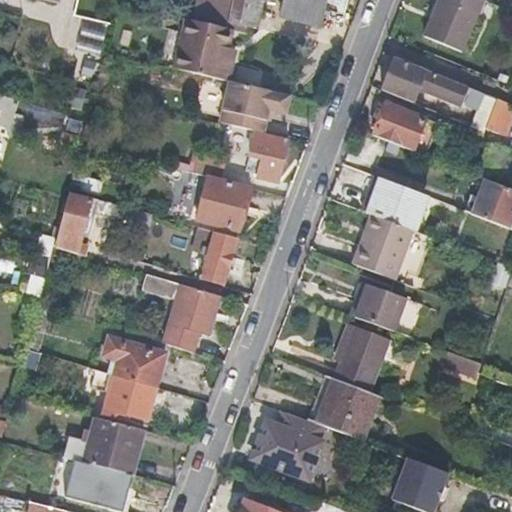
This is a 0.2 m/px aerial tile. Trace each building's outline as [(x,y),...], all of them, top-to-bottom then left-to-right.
[(280,0),(278,13),(316,22),(320,3),(321,0),(231,0),(227,23),(248,28),(250,28),(255,0),(280,0)] [(484,2),(479,0),(434,0),(420,35),(462,51),(484,2)] [(220,79),(227,81),(233,56),(225,55),(231,30),(226,28),(185,19),(174,68),(220,79)] [(246,33),(248,28),(227,23),(226,28),(231,30),(246,33)] [(380,92),(396,98),(412,104),(417,91),(457,106),(464,88),(393,59),(380,92)] [(288,122),(297,124),(300,124),(306,101),(227,81),(220,79),(216,92),(268,105),(263,124),(286,130),(288,122)] [(480,101),(482,98),(483,96),(470,90),(468,96),(480,101)] [(511,106),(497,101),(492,115),(486,128),(504,135),(511,117),(511,106)] [(414,143),(418,144),(422,145),(424,140),(417,136),(424,120),(383,103),(371,136),(411,152),(414,143)] [(237,128),(253,132),(257,133),(261,115),(236,109),(233,127),(237,128)] [(288,122),(286,130),(295,132),(297,124),(288,122)] [(234,141),(245,144),(247,135),(252,136),(253,132),(237,128),(234,141)] [(253,132),(252,136),(247,135),(245,144),(250,146),(244,170),(257,173),(255,178),(276,183),(287,140),(257,133),(253,132)] [(474,178),(484,182),(501,188),(511,158),(511,154),(487,144),(474,178)] [(187,173),(191,174),(206,178),(217,180),(222,161),(192,154),(188,167),(187,173)] [(174,169),(187,173),(188,167),(176,164),(174,169)] [(169,177),(189,183),(190,178),(191,174),(187,173),(174,169),(171,169),(169,177)] [(191,174),(190,178),(189,183),(203,186),(195,221),(235,232),(246,190),(206,181),(206,178),(191,174)] [(71,177),(69,189),(94,195),(97,184),(71,177)] [(375,217),(410,230),(418,207),(412,205),(416,194),(385,182),(379,198),(367,194),(360,211),(370,215),(375,217)] [(484,182),(481,190),(477,198),(474,197),(470,209),(473,209),(471,215),(508,229),(511,217),(511,192),(501,188),(484,182)] [(66,197),(59,223),(52,249),(72,254),(77,237),(83,238),(91,213),(144,229),(148,216),(87,199),(86,203),(66,197)] [(370,215),(362,235),(367,237),(375,217),(370,215)] [(362,235),(356,250),(350,265),(392,280),(411,231),(410,230),(375,217),(367,237),(362,235)] [(205,258),(202,269),(199,279),(220,285),(232,243),(211,237),(212,234),(196,230),(193,241),(208,247),(207,250),(199,248),(196,255),(205,258)] [(427,237),(411,231),(392,280),(409,286),(427,237)] [(208,247),(193,241),(189,253),(196,255),(199,248),(207,250),(208,247)] [(206,336),(212,317),(218,298),(143,276),(139,289),(178,301),(164,347),(191,356),(197,334),(206,336)] [(361,299),(366,283),(361,282),(349,314),(355,317),(361,300),(361,299)] [(361,299),(400,312),(406,297),(366,283),(361,299)] [(361,299),(361,300),(355,317),(393,331),(400,312),(361,299)] [(350,328),(343,326),(332,357),(339,360),(350,328)] [(331,380),(364,393),(378,358),(385,341),(351,328),(350,328),(339,360),(331,380)] [(112,375),(153,389),(163,355),(109,340),(103,362),(112,364),(108,374),(112,375)] [(385,341),(378,358),(390,362),(397,345),(385,341)] [(439,364),(451,369),(457,354),(444,350),(439,364)] [(21,370),(26,372),(31,373),(37,355),(27,352),(21,370)] [(472,376),(477,362),(457,354),(451,369),(472,376)] [(103,407),(100,407),(98,406),(96,413),(114,419),(116,410),(145,418),(153,389),(112,375),(103,407)] [(308,423),(314,425),(331,380),(324,378),(308,423)] [(511,387),(489,379),(485,391),(511,401),(511,435),(498,430),(494,442),(511,448),(511,387)] [(360,442),(369,420),(378,398),(364,393),(331,380),(314,425),(320,427),(360,442)] [(308,423),(283,413),(278,427),(271,425),(264,444),(257,441),(250,460),(306,480),(320,443),(315,441),(320,427),(314,425),(308,423)] [(131,477),(137,454),(144,432),(97,419),(92,437),(84,463),(131,477)] [(84,463),(92,437),(80,435),(73,460),(84,463)] [(440,487),(445,474),(405,459),(389,500),(422,511),(430,511),(436,500),(440,487)] [(334,511),(335,509),(254,477),(239,511),(334,511)] [(445,489),(440,487),(436,500),(440,501),(445,489)]
